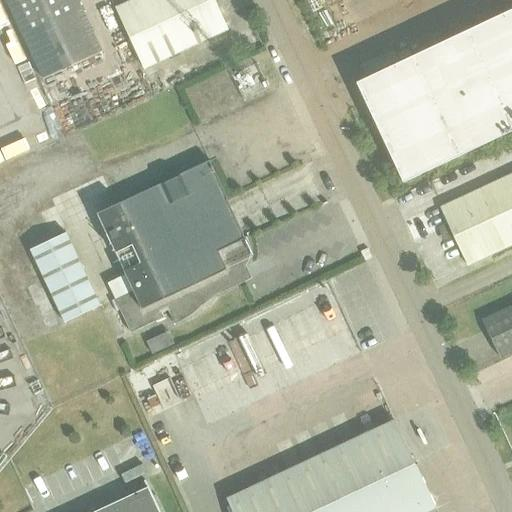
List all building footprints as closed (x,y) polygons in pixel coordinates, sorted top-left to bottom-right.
[(6,0),(44,80),(103,52),(78,0),(6,0)] [(229,30),(214,0),(133,0),(117,8),(145,69),(229,30)] [(511,11),(358,83),(404,183),(511,132),(511,11)] [(233,106),(244,101),(235,83),(224,88),(233,106)] [(26,147),(51,139),(47,129),(22,137),(26,147)] [(249,257),(251,249),(250,243),(249,238),(213,159),(171,178),(172,181),(101,213),(135,290),(117,298),(133,334),(165,320),(163,314),(169,311),(175,325),(188,316),(201,306),(217,295),(251,278),(245,263),(249,257)] [(468,266),(511,245),(511,175),(442,208),(468,266)] [(446,176),(431,184),(435,193),(451,186),(446,176)] [(250,229),(281,212),(276,203),(245,219),(250,229)] [(101,306),(67,233),(31,250),(66,323),(101,306)] [(511,307),(483,321),(501,358),(511,352),(511,307)] [(157,350),(177,343),(172,330),(152,337),(157,350)] [(228,498),(234,511),(426,511),(436,508),(395,419),(228,498)] [(160,511),(146,481),(145,481),(148,488),(96,511),(160,511)]
